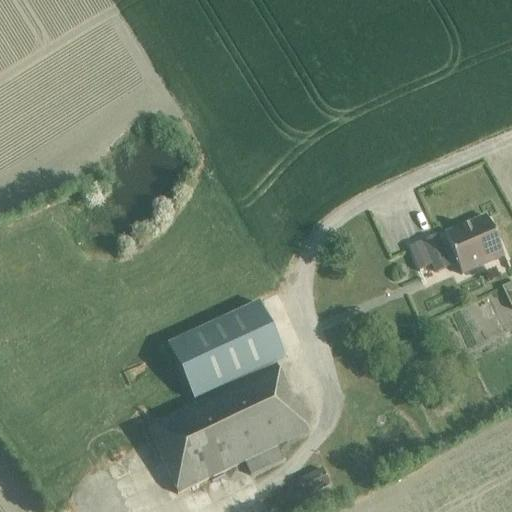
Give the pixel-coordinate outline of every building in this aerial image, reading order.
[(503,258),(485,218),(444,236),(461,276),(503,258)] [(432,266),(436,273),(449,267),(436,238),(423,244),(432,266)] [(423,244),(410,250),(419,271),(432,266),(423,244)] [(511,282),(501,288),(511,310),(511,308),(511,282)] [(193,409),(146,431),(147,434),(177,497),(244,465),(249,477),(281,461),(276,449),(308,434),(277,368),(274,364),(283,360),(258,307),(168,349),(196,407),(193,409)] [(322,471),(298,482),(306,499),(330,489),(322,471)]
